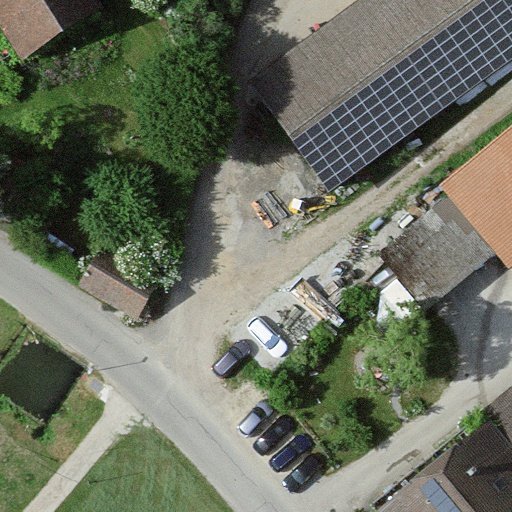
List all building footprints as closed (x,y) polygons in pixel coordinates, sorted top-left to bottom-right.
[(10,0),(34,36),(73,10),(66,0),(10,0)] [(511,0),(402,0),(267,100),(332,189),(511,56),(511,0)] [(511,251),(511,143),(454,192),(456,194),(382,255),(421,303),(496,241),(507,255),(511,251)] [(101,257),(86,283),(135,312),(151,286),(101,257)] [(400,511),(511,511),(511,489),(494,467),(511,452),(511,397),(485,420),(497,433),(400,511)]
